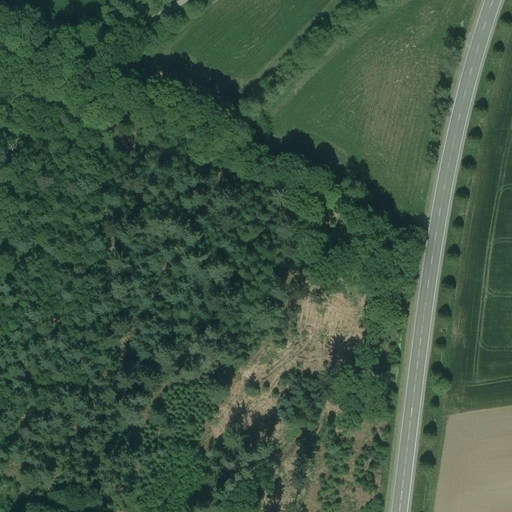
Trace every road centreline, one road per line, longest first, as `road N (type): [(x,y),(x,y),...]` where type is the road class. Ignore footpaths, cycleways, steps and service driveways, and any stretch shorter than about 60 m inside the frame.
road 1 (secondary): [(398,511),(440,208),(494,0)]
road 2 (unclassified): [(186,0),(113,33),(0,12)]
